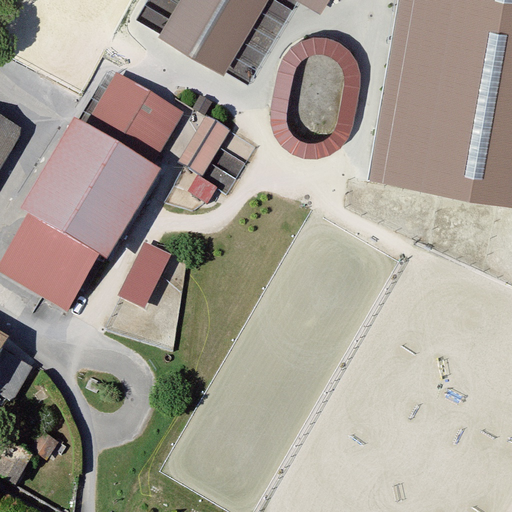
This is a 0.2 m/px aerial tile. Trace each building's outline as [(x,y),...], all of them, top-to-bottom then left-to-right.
[(179,0),(160,33),(225,74),(267,0),(301,0),(320,12),(327,0),(179,0)] [(511,0),(398,0),(368,174),(511,198),(511,0)] [(187,113),(120,73),(86,129),(75,123),(22,213),(29,218),(0,267),(0,273),(67,313),(99,259),(109,265),(163,173),(155,168),(187,113)] [(221,149),(233,129),(208,114),(180,160),(204,175),(205,174),(228,188),(244,163),(221,149)] [(202,173),(190,187),(208,203),(220,190),(202,173)] [(121,296),(149,308),(174,252),(146,240),(121,296)] [(0,356),(11,338),(0,331),(0,356)]
